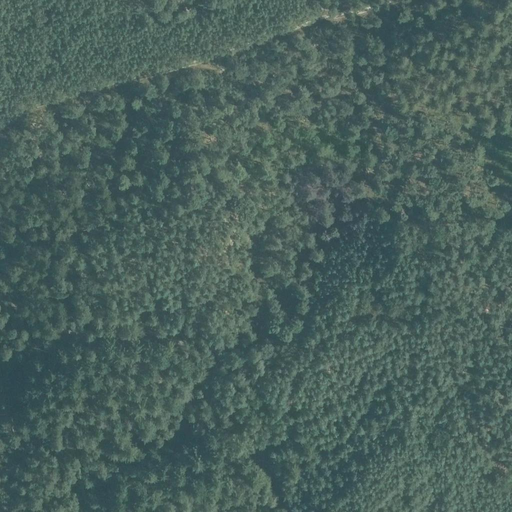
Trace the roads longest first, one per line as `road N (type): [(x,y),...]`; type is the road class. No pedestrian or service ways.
road 1 (track): [(0,129),(55,101),(401,0)]
road 2 (track): [(0,288),(22,314),(62,332),(146,327),(175,338),(202,387),(258,450),(284,511)]
